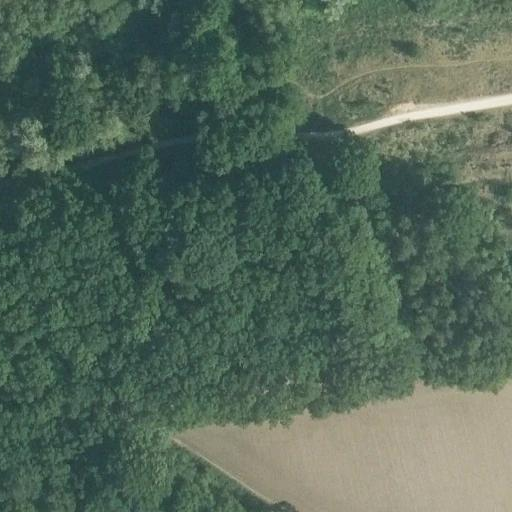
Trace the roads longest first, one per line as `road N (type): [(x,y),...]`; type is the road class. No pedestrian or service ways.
road 1 (track): [(0,436),(73,410),(303,370),(511,357)]
road 2 (track): [(55,511),(127,431),(141,400),(185,452),(280,511)]
road 3 (unknown): [(123,319),(0,332)]
